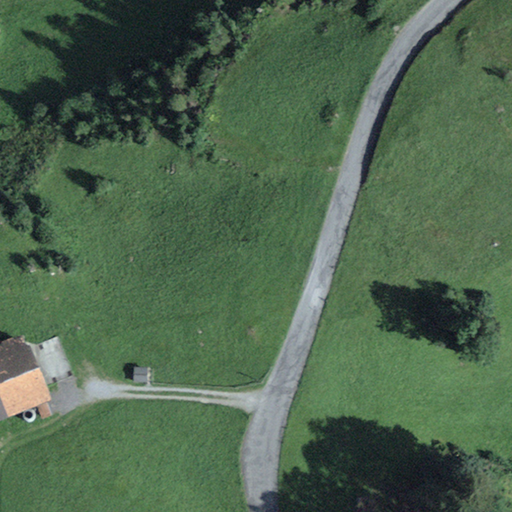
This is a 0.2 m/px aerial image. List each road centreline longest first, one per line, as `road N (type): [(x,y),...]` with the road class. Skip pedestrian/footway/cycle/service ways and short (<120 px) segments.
road 1 (unclassified): [(446,0),(407,37),(378,98),(262,449),(266,511)]
road 2 (track): [(83,390),(276,401)]
